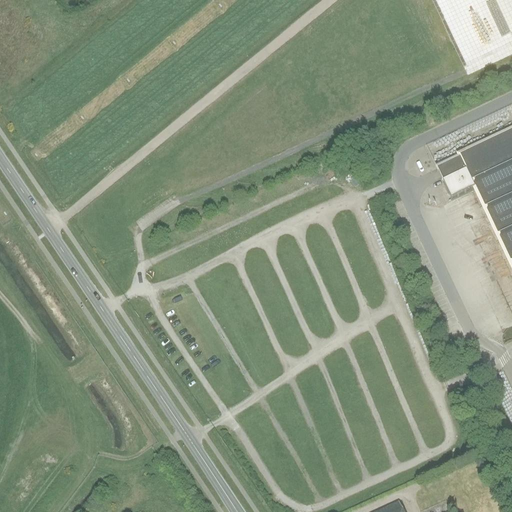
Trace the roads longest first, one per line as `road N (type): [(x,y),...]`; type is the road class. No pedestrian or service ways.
road 1 (secondary): [(236,511),(0,157)]
road 2 (track): [(49,231),(331,0)]
